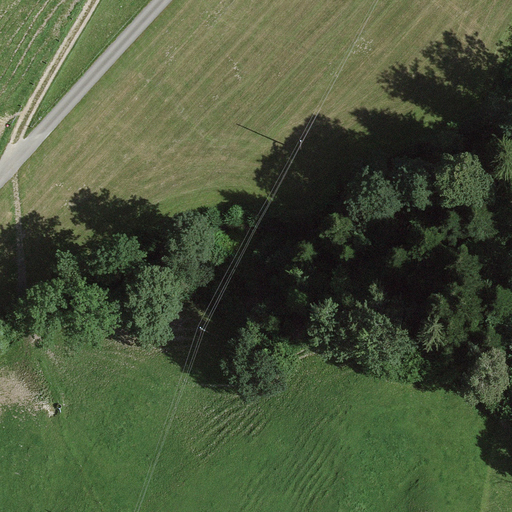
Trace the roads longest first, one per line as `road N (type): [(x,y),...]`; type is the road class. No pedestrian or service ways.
road 1 (unclassified): [(0,176),(162,0)]
road 2 (track): [(90,0),(10,164)]
